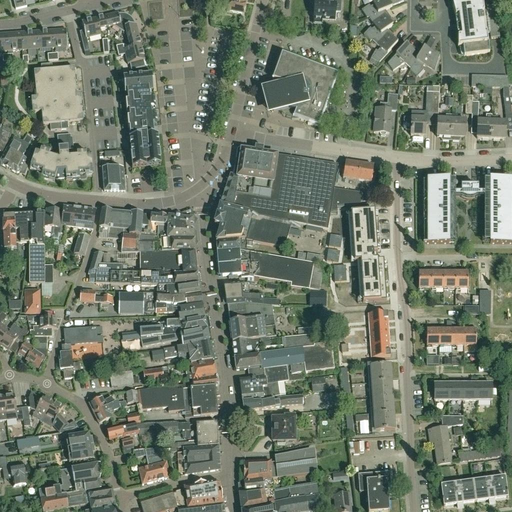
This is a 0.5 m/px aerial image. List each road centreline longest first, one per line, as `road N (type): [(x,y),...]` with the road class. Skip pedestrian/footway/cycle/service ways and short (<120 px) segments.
road 1 (residential): [(413,511),(392,158)]
road 2 (residential): [(195,188),(222,356),(228,474)]
road 3 (residential): [(98,200),(84,62),(68,10)]
road 4 (residential): [(45,384),(94,238),(98,200)]
road 5 (residential): [(392,158),(231,133)]
road 6 (residential): [(45,384),(87,413),(119,499)]
road 7 (residential): [(231,133),(263,0)]
road 8 (residential): [(511,158),(392,158)]
